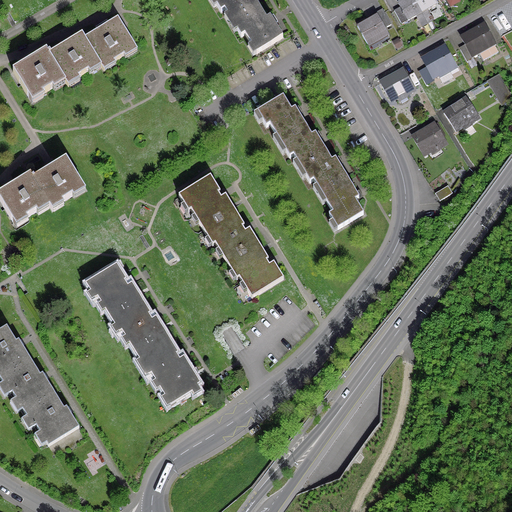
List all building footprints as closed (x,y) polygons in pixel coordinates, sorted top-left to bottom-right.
[(212,0),(220,12),(223,10),(231,23),(257,8),(252,0),(212,0)] [(399,8),(393,11),(400,25),(420,13),(412,0),(404,0),(397,4),(399,8)] [(412,0),(420,13),(434,6),(431,0),(412,0)] [(269,19),(265,21),(257,8),(231,23),(240,37),(244,35),(255,54),(281,38),(269,19)] [(355,24),(357,27),(356,27),(366,46),(386,34),(383,29),(390,25),(382,13),(365,22),(363,19),(355,24)] [(127,50),(133,46),(116,20),(83,40),(100,66),(105,63),(107,67),(129,53),(127,50)] [(494,46),(483,26),(460,39),(465,47),(459,51),(466,63),(472,60),(470,57),(477,53),(482,62),(497,53),(493,46),(494,46)] [(101,68),(100,66),(83,40),(81,36),(49,55),(48,54),(47,55),(64,82),(69,79),(71,82),(93,69),(91,66),(96,63),(100,68),(101,68)] [(447,72),(455,68),(443,48),(421,60),(425,69),(418,72),(425,85),(432,81),(431,79),(437,76),(442,84),(451,79),(447,72)] [(64,84),(65,84),(64,82),(47,55),(45,52),(11,73),(27,99),(33,95),(35,99),(57,85),(55,82),(60,79),(64,84)] [(413,91),(402,71),(379,84),(389,103),(403,95),(404,97),(413,91)] [(412,76),(417,87),(422,84),(417,73),(412,76)] [(500,102),(503,100),(508,98),(495,77),(487,81),(500,102)] [(290,112),(282,98),(256,114),(265,128),(269,126),(280,145),(306,129),(294,110),(290,112)] [(469,125),(477,120),(465,100),(443,114),(454,132),(468,124),(469,125)] [(445,145),(433,125),(411,138),(422,157),(435,149),(436,150),(445,145)] [(314,135),(310,137),(306,129),(280,145),(288,159),(292,157),(300,170),(326,154),(314,135)] [(334,160),(330,162),(326,154),(300,170),(308,184),(312,182),(320,195),(346,180),(334,160)] [(32,178),(31,179),(48,206),(53,203),(55,206),(77,193),(75,190),(81,186),(65,160),(33,179),(32,178)] [(48,208),(49,208),(48,206),(31,179),(29,176),(0,193),(0,204),(11,223),(17,219),(19,222),(41,209),(39,206),(44,203),(48,208)] [(196,223),(202,232),(234,212),(224,197),(221,199),(218,194),(220,193),(219,192),(218,193),(209,178),(177,197),(183,207),(186,205),(189,211),(186,212),(187,213),(190,212),(193,217),(196,216),(199,221),(196,223)] [(354,202),(358,199),(346,180),(320,195),(331,214),(328,216),(336,231),(362,215),(354,202)] [(451,194),(447,187),(434,194),(438,202),(451,194)] [(221,257),(226,266),(258,246),(249,231),(245,233),(242,228),(243,227),(243,226),(242,227),(234,212),(202,232),(207,240),(210,239),(213,244),(210,246),(211,247),(214,245),(217,251),(220,250),(223,255),(221,257)] [(247,289),(245,290),(250,300),(282,280),(273,264),(269,267),(266,262),(267,261),(267,260),(258,246),(226,266),(231,274),(234,273),(237,278),(235,280),(235,281),(238,279),(241,285),(244,283),(247,289)] [(149,314),(148,315),(131,286),(132,285),(132,284),(127,287),(124,282),(125,281),(125,280),(124,281),(115,266),(84,285),(94,301),(96,299),(118,334),(120,333),(148,316),(149,315),(149,314)] [(147,377),(150,375),(178,358),(176,355),(177,355),(177,354),(176,354),(155,320),(157,319),(156,318),(151,321),(148,316),(120,333),(147,377)] [(0,381),(8,395),(11,394),(38,376),(17,341),(15,343),(5,328),(0,330),(0,381)] [(191,393),(190,391),(199,385),(183,359),(184,358),(179,361),(178,358),(150,375),(154,383),(157,381),(161,387),(158,389),(164,398),(166,396),(171,405),(169,406),(169,407),(191,393)] [(38,376),(11,394),(32,429),(35,427),(62,410),(41,375),(38,376)] [(240,389),(231,395),(233,398),(241,392),(240,389)] [(62,410),(35,427),(47,447),(78,429),(65,408),(62,410)] [(259,429),(257,426),(248,433),(250,435),(259,429)]
